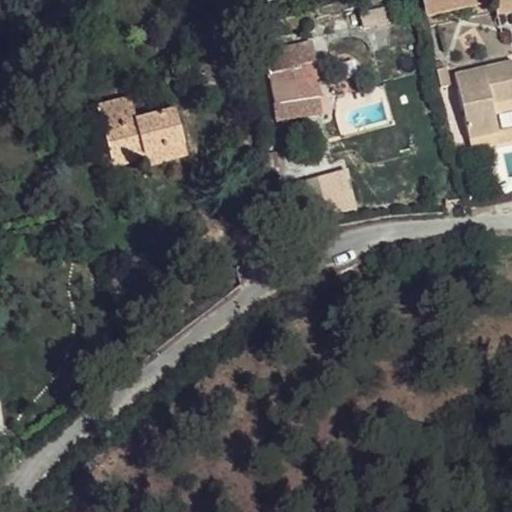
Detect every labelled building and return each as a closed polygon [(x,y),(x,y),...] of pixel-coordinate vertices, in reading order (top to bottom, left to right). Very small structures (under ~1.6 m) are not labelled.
[(511,0),(422,0),(426,17),(494,1),(497,16),(511,12),(511,0)] [(274,105),(321,99),(312,41),(266,51),(274,105)] [(482,72),(490,108),(494,108),(511,103),(511,77),(510,66),(482,72)] [(482,72),(474,73),(482,110),(484,121),(496,118),(494,108),(490,108),(482,72)] [(482,110),(474,73),(455,78),(470,144),(500,137),(496,118),(484,121),(482,110)] [(96,107),(114,171),(145,162),(144,158),(184,147),(174,111),(135,121),(129,99),(96,107)] [(321,99),(274,105),(276,124),(323,116),(321,99)] [(511,103),(494,108),(496,118),(511,114),(511,103)] [(511,145),(511,134),(500,137),(470,144),(472,154),(511,145)] [(184,147),(144,158),(145,162),(147,170),(187,158),(184,147)]
